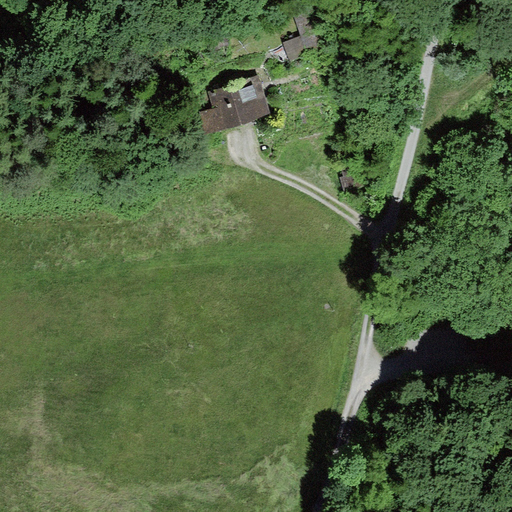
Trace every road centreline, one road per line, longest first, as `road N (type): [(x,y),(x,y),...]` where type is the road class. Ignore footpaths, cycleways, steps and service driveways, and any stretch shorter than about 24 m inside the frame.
road 1 (track): [(448,0),(366,374),(319,511)]
road 2 (track): [(366,374),(511,352)]
